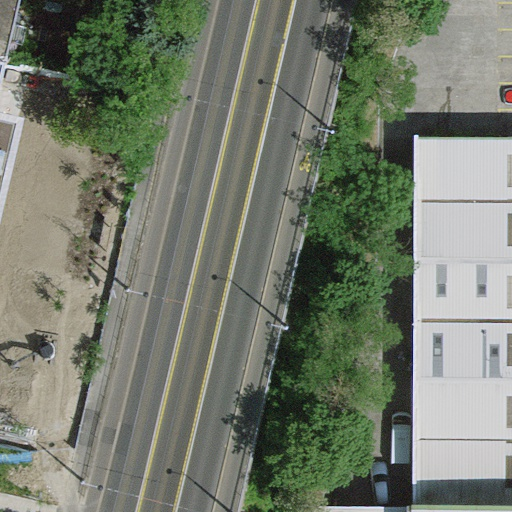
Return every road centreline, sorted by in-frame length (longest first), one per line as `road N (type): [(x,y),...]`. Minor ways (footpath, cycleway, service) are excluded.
road 1 (secondary): [(241,0),(120,511)]
road 2 (secondary): [(194,511),(314,0)]
